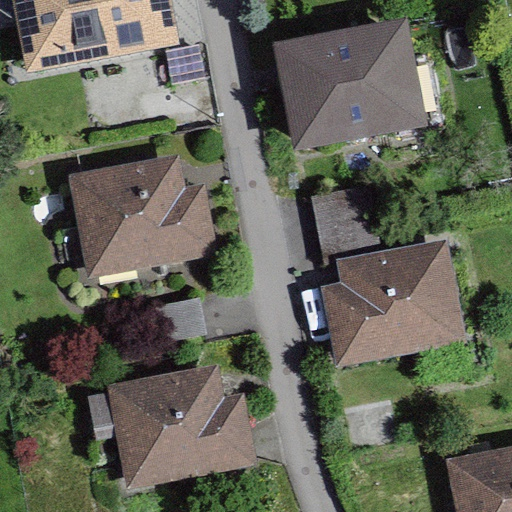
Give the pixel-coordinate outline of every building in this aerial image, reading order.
[(21,0),(37,79),(177,52),(166,0),(21,0)] [(312,92),(292,96),(304,158),(422,137),(405,42),(306,60),(312,92)] [(177,174),(80,192),(97,282),(218,259),(207,202),(183,206),(177,174)] [(319,240),(377,230),(371,197),(314,207),(319,240)] [(325,274),(382,264),(377,230),(319,240),(325,274)] [(444,254),(382,264),(325,274),(342,372),(461,352),(444,254)] [(155,354),(209,346),(203,306),(149,315),(155,354)] [(208,383),(111,401),(128,491),(249,468),(238,411),(214,415),(208,383)] [(511,511),(511,467),(460,477),(466,511),(511,511)]
